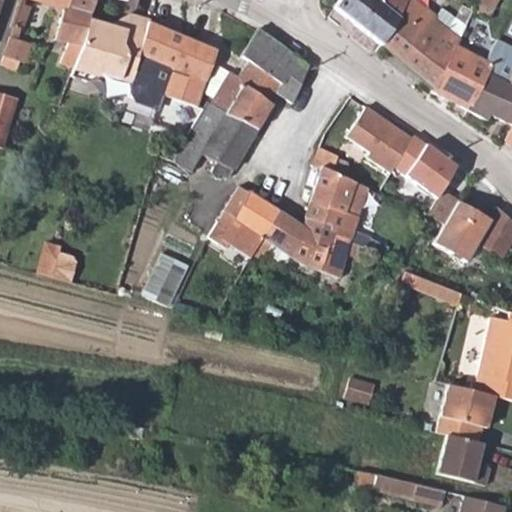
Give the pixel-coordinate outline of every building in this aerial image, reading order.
[(58,61),(71,66),(86,20),(88,15),(64,7),(66,0),(28,0),(58,9),(50,37),(66,39),(58,61)] [(66,0),(64,7),(88,15),(92,0),(66,0)] [(187,40),(196,6),(169,0),(154,0),(149,21),(148,26),(151,26),(187,40)] [(337,0),(332,8),(380,45),(405,0),(337,0)] [(431,18),(408,0),(405,0),(380,45),(431,87),(452,46),(453,45),(462,26),(438,10),(431,18)] [(475,0),(472,6),(482,11),(488,0),(475,0)] [(27,8),(15,3),(8,25),(11,27),(17,29),(20,30),(27,8)] [(113,28),(86,20),(71,66),(67,76),(84,81),(100,76),(131,84),(151,26),(148,26),(149,21),(128,15),(128,16),(124,31),(113,28)] [(116,20),(113,28),(124,31),(128,16),(116,20)] [(187,40),(151,26),(131,84),(128,92),(159,100),(161,95),(186,104),(184,111),(191,114),(194,107),(195,108),(205,80),(214,50),(187,40)] [(17,29),(11,27),(0,59),(0,61),(3,65),(6,66),(15,69),(17,59),(23,60),(28,42),(14,37),(17,29)] [(244,61),(232,82),(225,77),(208,102),(255,130),(270,104),(268,102),(274,92),(291,104),(305,67),(304,66),(254,30),(238,56),(244,61)] [(487,65),(452,46),(431,87),(428,92),(465,112),(483,75),(504,84),(511,69),(511,60),(499,55),(496,61),(490,59),(487,65)] [(487,115),(510,127),(511,127),(511,123),(511,69),(504,84),(483,75),(465,112),(484,121),(487,115)] [(0,145),(15,99),(0,94),(0,145)] [(210,168),(227,177),(255,130),(208,102),(205,101),(182,140),(171,158),(191,169),(201,153),(215,161),(210,168)] [(395,168),(413,137),(368,106),(348,137),(371,153),(368,157),(392,172),(395,168)] [(511,123),(511,127),(510,127),(501,141),(511,146),(511,123)] [(162,143),(156,155),(171,158),(182,140),(161,127),(155,139),(162,143)] [(413,137),(395,168),(440,197),(444,191),(459,166),(415,134),(413,137)] [(338,156),(317,147),(310,165),(318,169),(319,167),(330,173),(331,170),(339,173),(342,173),(343,172),(344,170),(345,168),(344,165),(343,162),(342,161),(336,159),(338,156)] [(196,171),(191,169),(171,158),(156,155),(154,154),(135,225),(173,240),(194,188),(196,171)] [(365,190),(340,178),(330,173),(319,167),(318,169),(303,219),(330,228),(329,235),(349,242),(365,190)] [(220,239),(249,257),(252,252),(276,211),(238,185),(206,235),(217,243),(220,239)] [(477,246),(493,218),(444,191),(440,197),(427,215),(444,225),(436,243),(467,262),(477,246)] [(511,221),(498,209),(493,218),(477,246),(502,261),(500,265),(511,270),(511,221)] [(353,263),(358,245),(349,242),(329,235),(330,228),(303,219),(300,227),(276,211),(252,252),(260,257),(264,252),(282,265),(288,256),(304,268),(310,269),(320,271),(324,273),(338,277),(343,261),(353,263)] [(44,241),(36,271),(70,280),(78,251),(44,241)] [(169,305),(188,262),(160,250),(141,293),(169,305)] [(465,298),(410,275),(405,285),(461,308),(465,298)] [(492,318),(473,391),(493,397),(511,401),(511,315),(510,314),(508,322),(492,318)] [(345,395),(369,402),(375,382),(350,375),(345,395)] [(447,385),(435,433),(445,436),(476,444),(480,427),(485,428),(493,397),(473,391),(447,385)] [(476,444),(445,436),(436,473),(484,486),(488,468),(475,465),(480,445),(476,444)] [(357,484),(376,489),(379,476),(359,471),(357,484)] [(415,501),(419,486),(418,485),(379,476),(376,489),(376,492),(415,501)] [(465,499),(461,511),(505,511),(506,510),(465,499)]
